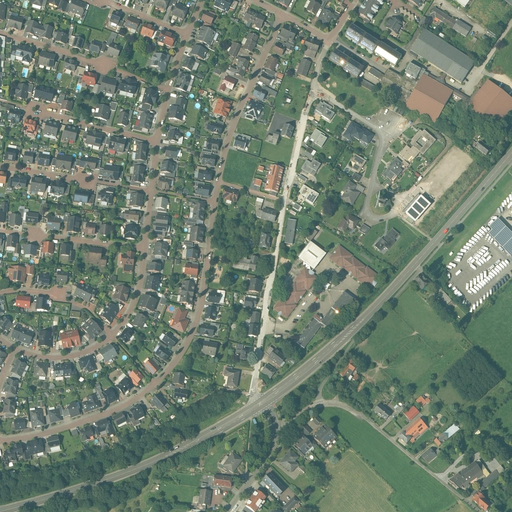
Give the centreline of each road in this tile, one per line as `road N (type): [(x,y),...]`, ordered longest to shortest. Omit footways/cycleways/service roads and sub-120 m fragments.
road 1 (secondary): [(260,403),(375,307),(511,151)]
road 2 (secondary): [(0,510),(151,463),(260,403)]
road 3 (residential): [(274,428),(309,407),(338,403),(480,511)]
road 4 (residential): [(214,199),(194,326),(155,383)]
road 5 (residential): [(284,201),(254,390)]
road 6 (residential): [(282,15),(217,180)]
road 7 (residential): [(0,32),(167,91)]
road 8 (residential): [(155,383),(80,422),(0,440)]
road 9 (residential): [(0,101),(156,143)]
road 10 (residential): [(0,165),(151,191)]
road 11 (residential): [(0,231),(145,249)]
road 12 (residential): [(312,89),(379,132),(373,189)]
road 13 (residential): [(111,335),(58,294),(0,292)]
